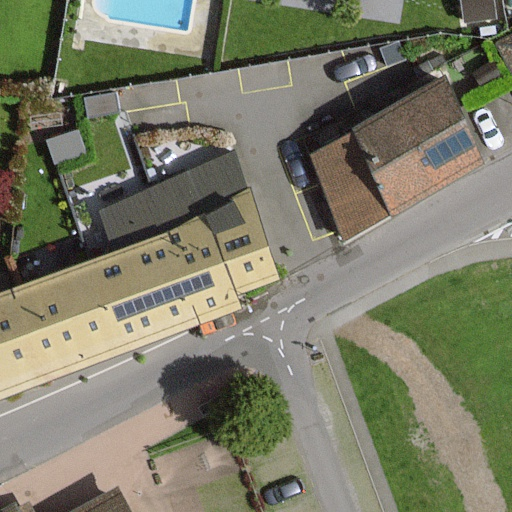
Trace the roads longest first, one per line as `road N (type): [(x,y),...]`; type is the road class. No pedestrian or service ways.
road 1 (residential): [(0,460),(270,321)]
road 2 (residential): [(270,321),(511,183)]
road 3 (residential): [(270,321),(329,511)]
